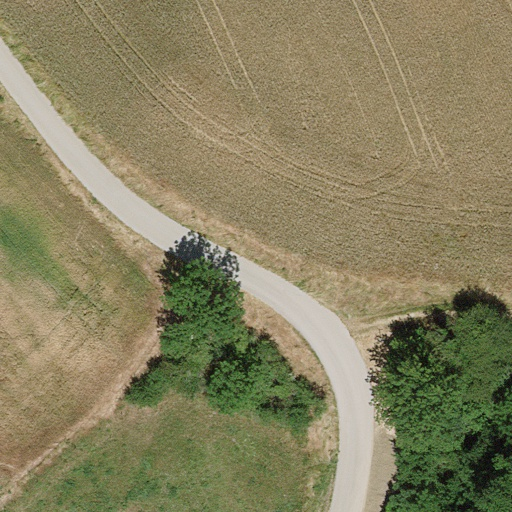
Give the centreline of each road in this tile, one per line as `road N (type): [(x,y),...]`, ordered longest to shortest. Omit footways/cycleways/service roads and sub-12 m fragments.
road 1 (unclassified): [(0,59),(117,200),(325,326),(352,390),(356,477),(349,511)]
road 2 (motorway): [(0,325),(511,16)]
